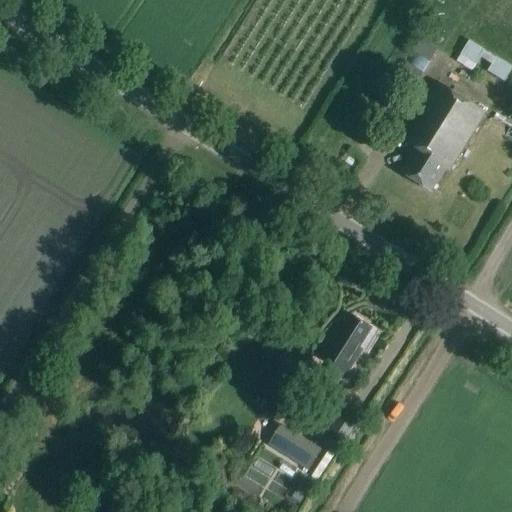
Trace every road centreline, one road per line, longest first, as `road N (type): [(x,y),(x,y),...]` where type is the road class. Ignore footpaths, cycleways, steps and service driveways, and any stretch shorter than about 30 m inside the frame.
road 1 (unclassified): [(472,305),(0,10)]
road 2 (track): [(472,305),(342,511)]
